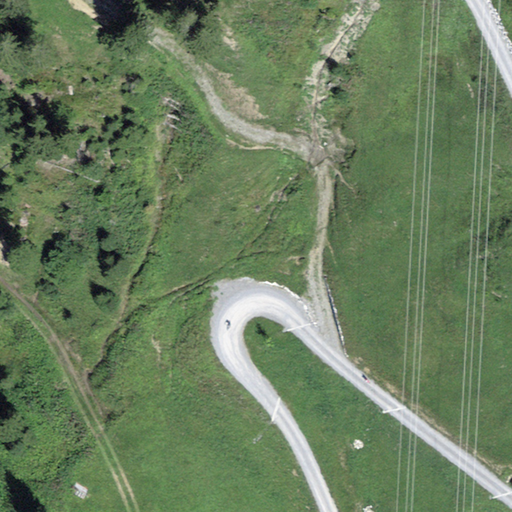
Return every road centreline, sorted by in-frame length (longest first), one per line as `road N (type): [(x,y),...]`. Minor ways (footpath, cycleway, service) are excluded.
road 1 (track): [(93,0),(174,45),(225,120),(304,146),(320,161),(318,340)]
road 2 (track): [(329,511),(292,430),(227,343),(236,313),(252,306),(292,315),(318,340)]
road 3 (track): [(0,283),(53,329),(133,511)]
road 4 (track): [(318,340),(511,496)]
road 5 (track): [(318,340),(376,511)]
